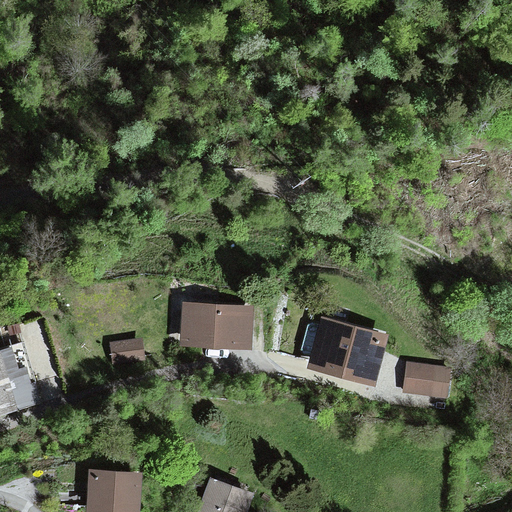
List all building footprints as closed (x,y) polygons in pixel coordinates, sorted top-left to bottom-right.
[(247,306),(171,301),(176,345),(246,351),(247,306)] [(379,335),(310,316),(305,368),(370,389),(379,335)] [(1,349),(0,349),(0,417),(37,406),(24,368),(9,371),(1,349)] [(450,395),(453,361),(406,358),(403,392),(450,395)] [(133,511),(134,473),(79,473),(78,511),(133,511)] [(247,511),(252,496),(202,481),(193,511),(247,511)]
